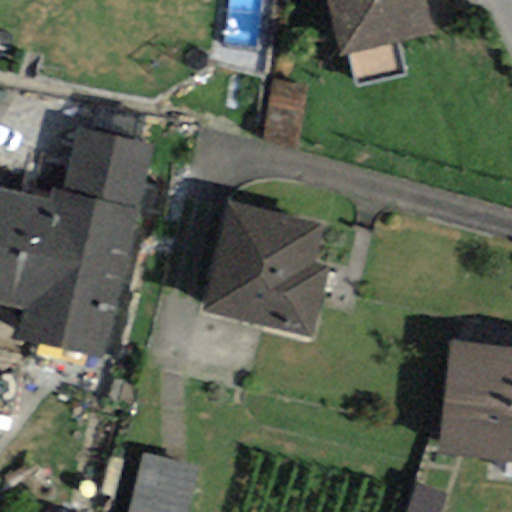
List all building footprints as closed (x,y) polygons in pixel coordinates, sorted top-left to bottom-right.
[(328,0),(341,58),(433,36),(424,0),(328,0)] [(63,195),(136,211),(151,144),(78,128),(63,195)] [(103,358),(136,211),(63,195),(50,192),(48,202),(0,191),(0,304),(23,310),(17,339),(103,358)] [(320,222),(228,201),(201,312),(311,338),(328,268),(310,264),(320,222)] [(511,349),(451,342),(437,455),(511,464),(511,349)] [(184,511),(195,469),(141,456),(128,511),(184,511)] [(439,511),(445,496),(414,487),(406,511),(439,511)]
